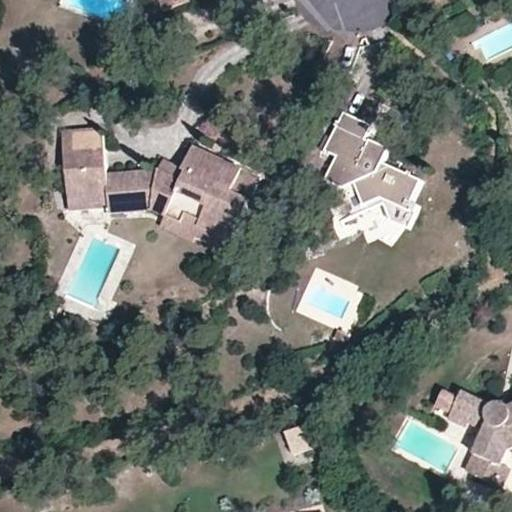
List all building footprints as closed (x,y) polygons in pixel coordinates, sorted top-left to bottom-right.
[(158,0),(163,12),(190,1),(189,0),(158,0)] [(325,180),(344,189),(356,185),(363,204),(379,198),(388,202),(383,203),(392,221),(408,229),(419,208),(413,203),(422,181),(412,176),(413,174),(408,172),(407,175),(383,163),(389,149),(370,141),(370,142),(365,140),(372,126),(343,113),(339,122),(337,121),(335,126),(337,126),(324,152),(327,153),(326,155),(329,157),(331,155),(336,158),(325,180)] [(63,132),(66,176),(107,173),(102,129),(63,132)] [(158,169),(107,173),(66,176),(69,212),(108,209),(109,214),(150,211),(164,217),(162,222),(193,237),(198,228),(230,243),(235,233),(239,235),(245,222),(241,220),(250,200),(232,191),(241,169),(194,146),(181,168),(164,159),(158,169)] [(354,216),(383,203),(388,202),(379,198),(363,204),(356,185),(344,189),(354,216)] [(338,332),(335,340),(344,343),(347,336),(338,332)] [(467,473),(503,491),(511,471),(502,467),(510,451),(511,449),(511,408),(511,409),(509,406),(506,404),(502,402),(497,401),(493,403),(490,406),(461,393),(450,418),(469,426),(484,433),(475,454),(467,473)] [(469,426),(450,418),(448,423),(467,430),(469,426)] [(295,457),(315,450),(306,427),(286,434),(295,457)] [(467,473),(475,454),(468,452),(461,471),(467,473)] [(511,471),(503,491),(509,494),(511,486),(511,471)]
